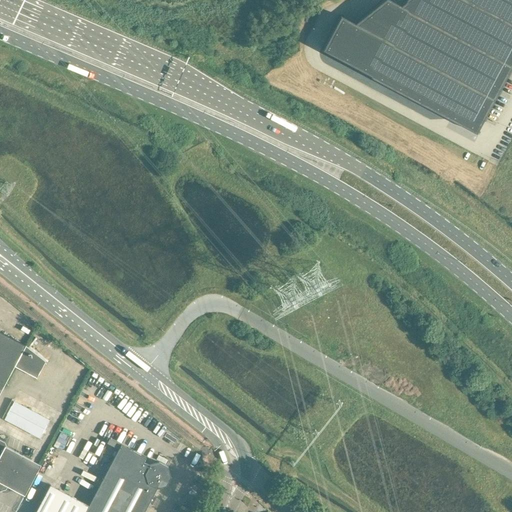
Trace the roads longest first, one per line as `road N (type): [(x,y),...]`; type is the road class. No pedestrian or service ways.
road 1 (primary): [(0,33),(311,173),(391,220),(511,312)]
road 2 (primary): [(511,282),(333,155),(181,76),(3,0)]
road 3 (unclassified): [(138,376),(185,317),(204,305),(229,306),(511,473)]
road 4 (tertiary): [(223,511),(236,475),(227,446),(138,376)]
